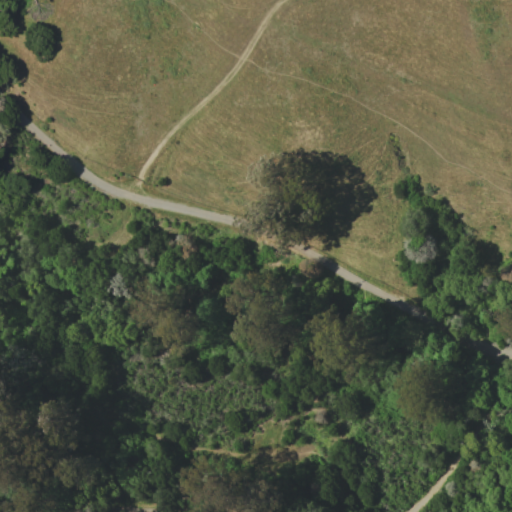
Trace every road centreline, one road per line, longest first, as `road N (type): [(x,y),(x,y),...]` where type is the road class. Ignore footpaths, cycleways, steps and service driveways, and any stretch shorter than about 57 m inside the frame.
road 1 (track): [(0,97),(101,185),(282,237),(411,314),(511,356)]
road 2 (track): [(0,510),(237,511),(424,491),(485,406)]
road 3 (track): [(297,0),(275,12),(126,194)]
